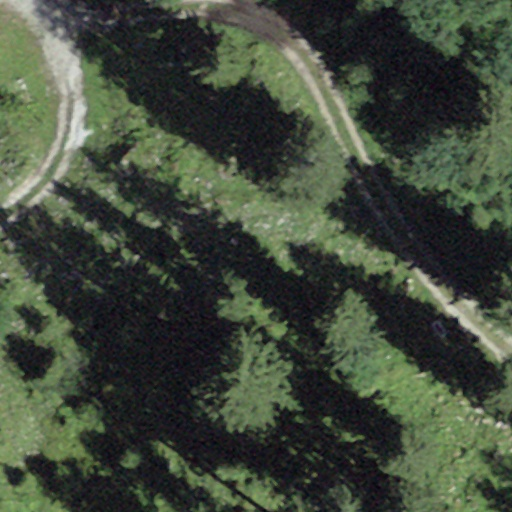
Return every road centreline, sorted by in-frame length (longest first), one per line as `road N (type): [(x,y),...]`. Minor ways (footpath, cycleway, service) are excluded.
road 1 (track): [(511,353),(426,271),(321,88),(280,33),(229,12),(63,14)]
road 2 (track): [(0,224),(48,178),(63,126),(63,14),(35,0)]
